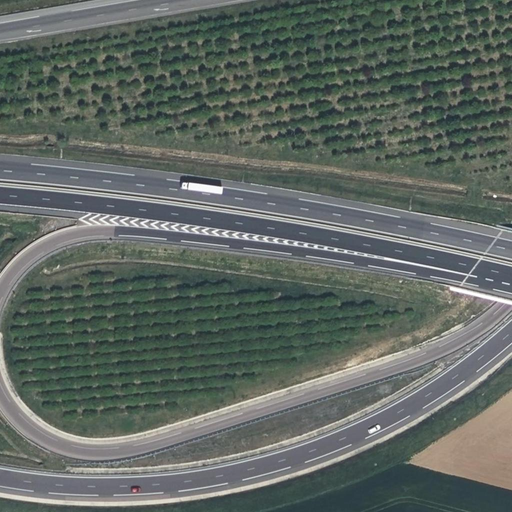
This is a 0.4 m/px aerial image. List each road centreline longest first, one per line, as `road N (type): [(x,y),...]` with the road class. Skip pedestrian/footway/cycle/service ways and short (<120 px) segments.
road 1 (motorway): [(511,302),(422,359),(141,448),(72,451),(24,425),(0,392)]
road 2 (motorway): [(0,478),(122,486),(284,460),(420,400),(511,332)]
road 3 (motorway): [(511,249),(368,216),(0,169)]
road 4 (motorway): [(0,291),(37,246),(96,230),(476,266)]
road 5 (motorway): [(0,194),(185,214),(476,266)]
road 6 (motorway): [(189,0),(0,32)]
